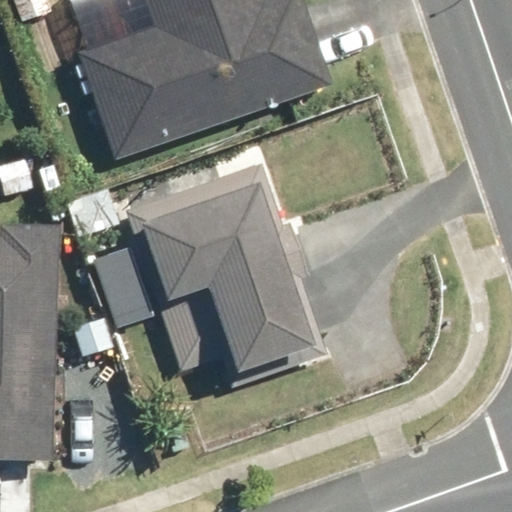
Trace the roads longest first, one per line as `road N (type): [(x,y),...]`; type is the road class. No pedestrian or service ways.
road 1 (residential): [(511,131),(466,0)]
road 2 (residential): [(511,473),(398,511)]
